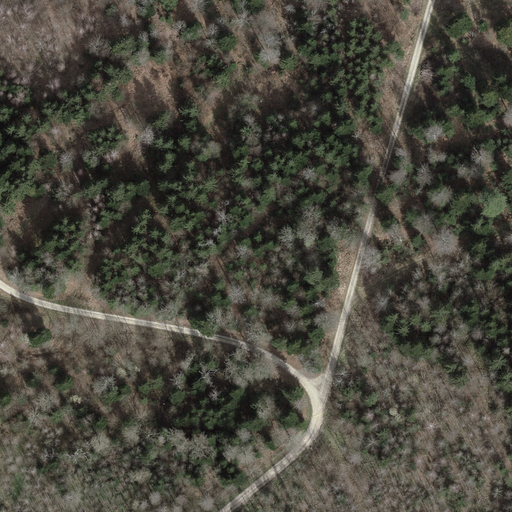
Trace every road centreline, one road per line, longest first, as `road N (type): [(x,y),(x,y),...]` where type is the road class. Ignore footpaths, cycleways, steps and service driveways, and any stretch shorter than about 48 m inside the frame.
road 1 (track): [(432,0),(319,401)]
road 2 (track): [(319,401),(287,367),(235,341),(42,303),(0,283)]
road 3 (track): [(346,308),(437,252),(511,229)]
road 4 (track): [(319,401),(306,442),(225,511)]
